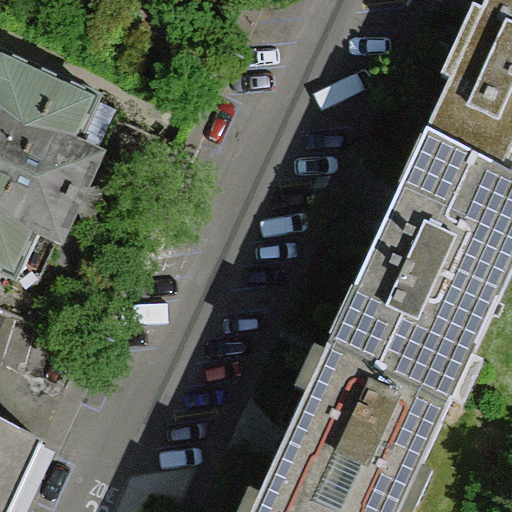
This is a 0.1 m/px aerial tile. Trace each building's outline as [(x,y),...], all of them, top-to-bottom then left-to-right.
[(511,0),(490,0),(429,132),(511,174),(511,0)] [(130,45),(115,36),(107,51),(123,59),(130,45)] [(100,98),(0,51),(0,269),(17,277),(40,229),(60,240),(100,157),(78,146),(100,98)] [(511,174),(429,132),(331,348),(450,410),(511,275),(511,174)] [(403,511),(450,410),(331,348),(253,511),(403,511)] [(0,511),(12,511),(45,444),(0,419),(0,511)]
